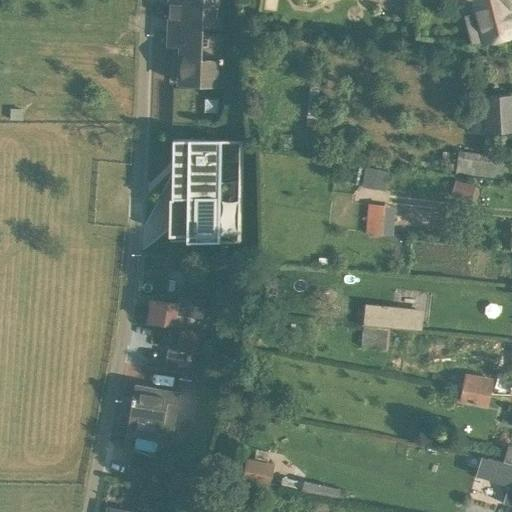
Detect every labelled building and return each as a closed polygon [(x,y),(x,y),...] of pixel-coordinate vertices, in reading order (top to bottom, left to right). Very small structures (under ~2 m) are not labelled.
[(216,25),(217,0),(169,0),(168,28),(170,28),(170,23),(185,24),(184,35),(180,35),(178,84),(220,86),(221,64),(222,64),(222,59),(221,59),(222,36),(208,36),(209,25),(216,25)] [(511,0),(472,0),(476,17),(466,20),(472,42),(482,40),(483,43),(511,34),(511,16),(510,9),(511,9),(511,5),(511,0)] [(511,94),(482,96),(482,108),(483,133),(511,132),(511,94)] [(170,227),(172,227),(171,227),(171,243),(241,244),(243,141),(172,140),(171,173),(170,227)] [(456,171),(511,179),(511,172),(511,157),(460,149),(456,171)] [(376,189),(379,170),(379,169),(365,167),(362,187),(376,190),(376,189)] [(368,205),(365,233),(381,235),(384,206),(368,205)] [(184,260),(182,272),(192,274),(194,261),(184,260)] [(187,315),(201,317),(202,317),(204,301),(160,296),(159,301),(151,300),(148,322),(171,325),(170,329),(167,348),(168,349),(164,371),(197,377),(203,334),(184,331),(187,315)] [(362,303),(359,324),(419,331),(422,310),(362,303)] [(465,373),(459,402),(488,408),(493,379),(465,373)] [(179,393),(143,387),(135,386),(133,398),(132,398),(131,404),(132,404),(127,434),(171,441),(179,393)] [(503,463),(511,465),(511,447),(508,446),(503,463)] [(132,449),(128,468),(151,473),(155,459),(132,449)] [(511,465),(503,463),(488,458),(481,478),(505,485),(504,490),(511,492),(511,465)] [(268,490),(273,464),(243,459),(238,484),(268,490)]
